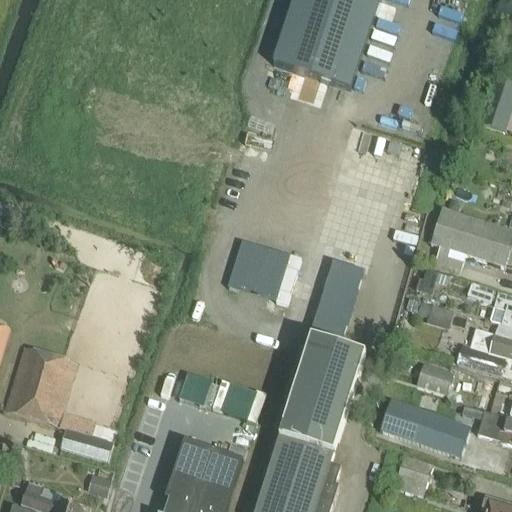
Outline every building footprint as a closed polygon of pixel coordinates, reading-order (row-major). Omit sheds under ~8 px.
[(376,19),(380,4),(381,0),(296,0),(274,69),(297,77),(328,87),(351,95),(376,19)] [(511,17),(511,6),(501,4),(498,13),(511,17)] [(511,91),(493,86),(479,132),(502,138),(511,105),(511,91)] [(458,216),(460,211),(457,205),(451,203),(448,213),(458,216)] [(511,236),(442,214),(430,249),(440,252),(433,273),(459,281),(465,260),(505,273),(506,268),(511,270),(511,236)] [(243,246),(229,292),(238,295),(253,248),(243,246)] [(291,260),(276,306),(288,310),(292,297),(296,282),(302,264),(291,260)] [(347,336),(365,273),(333,264),(316,328),(347,336)] [(439,277),(427,273),(424,283),(436,287),(439,277)] [(491,307),(495,293),(472,286),(467,299),(491,307)] [(511,300),(498,296),(493,312),(495,312),(511,316),(511,300)] [(429,323),(432,310),(422,307),(418,319),(429,323)] [(511,316),(495,312),(492,326),(511,332),(511,316)] [(0,365),(10,333),(0,329),(0,365)] [(511,343),(495,338),(476,333),(470,352),(462,350),(457,367),(511,383),(511,343)] [(330,470),(365,362),(312,345),(310,351),(258,511),(332,511),(338,492),(335,491),(341,474),(330,470)] [(78,366),(24,352),(8,416),(62,430),(78,366)] [(454,377),(424,368),(417,390),(447,399),(454,377)] [(256,427),(265,398),(222,384),(213,413),(256,427)] [(470,433),(435,421),(390,405),(380,436),(460,463),(470,433)] [(511,423),(504,421),(484,416),(478,439),(502,446),(501,449),(511,452),(511,423)] [(66,434),(61,454),(108,468),(114,448),(66,434)] [(227,511),(243,465),(185,446),(165,504),(169,505),(167,511),(227,511)] [(404,461),(393,492),(423,501),(433,471),(404,461)] [(108,501),(112,485),(98,481),(94,497),(108,501)] [(63,499),(43,493),(29,488),(21,510),(27,511),(67,511),(60,510),(63,499)]
